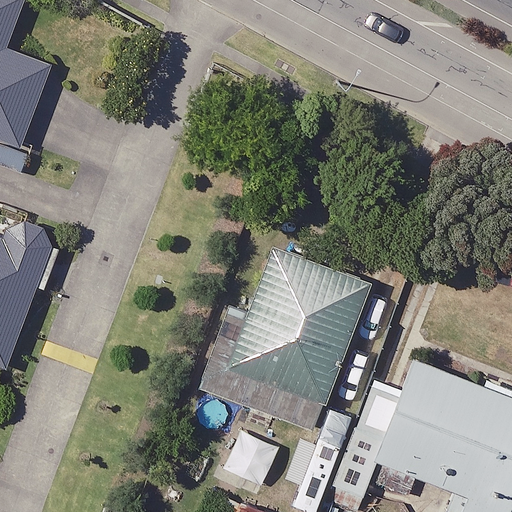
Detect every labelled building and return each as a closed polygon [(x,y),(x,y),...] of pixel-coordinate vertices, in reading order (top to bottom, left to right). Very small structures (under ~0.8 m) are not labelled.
[(0,0),(0,133),(19,141),(48,60),(3,44),(18,0),(0,0)] [(0,360),(3,361),(33,280),(43,284),(58,243),(6,223),(2,232),(0,231),(0,360)] [(366,276),(266,238),(255,265),(240,259),(194,379),(309,423),(366,276)] [(503,511),(511,491),(511,392),(410,352),(397,386),(372,376),(331,480),(361,492),(367,476),(408,492),(417,471),(456,487),(447,510),(452,511),(503,511)] [(281,511),(199,487),(191,511),(281,511)]
